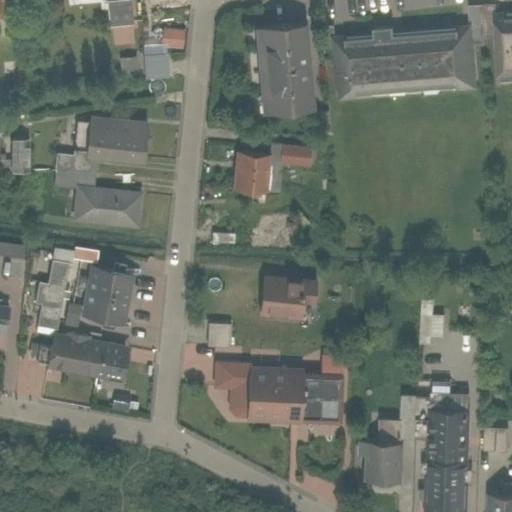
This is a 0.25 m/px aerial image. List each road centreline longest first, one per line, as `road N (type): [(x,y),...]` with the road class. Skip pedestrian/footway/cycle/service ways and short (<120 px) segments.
road 1 (residential): [(162,438),(207,0)]
road 2 (residential): [(0,410),(162,438)]
road 3 (residential): [(162,438),(307,511)]
